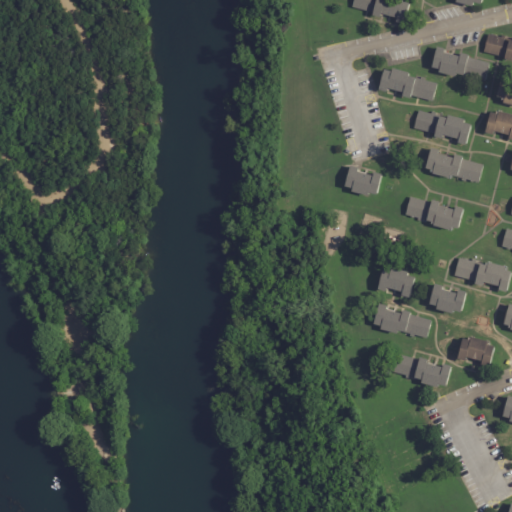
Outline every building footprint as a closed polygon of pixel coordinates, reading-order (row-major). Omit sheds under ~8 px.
[(397,23),(398,20),(382,16),(381,19),(373,17),(373,15),(353,9),(355,0),(404,0),(403,3),(410,5),(405,25),(397,23)] [(511,62),(505,61),(505,60),(485,54),(490,36),(502,40),(503,38),(508,39),(507,41),(510,42),(511,41),(511,62)] [(452,56),(460,58),(461,54),(469,56),(469,59),(490,65),(485,82),(456,75),(456,78),(439,73),(440,70),(432,68),(437,48),(445,50),(444,54),(452,56)] [(419,99),(411,96),(410,100),(402,97),(403,94),(387,89),(386,93),(378,90),(384,70),(392,73),(392,69),(409,74),(408,77),(421,81),(422,78),(426,80),(425,82),(438,85),(433,103),(419,99)] [(511,106),(503,104),(505,100),(497,98),(502,78),(511,81),(510,85),(511,85),(511,106)] [(511,139),(509,139),(510,135),(494,131),(493,134),(485,132),(491,112),(498,114),(499,111),(511,114),(511,139)] [(459,145),(460,141),(444,137),(443,141),(435,139),(436,136),(415,130),(420,113),(433,116),(433,114),(438,115),(437,117),(448,120),(449,117),(466,121),(465,124),(472,126),(467,147),(459,145)] [(439,152),(438,156),(454,160),(455,156),(463,158),(462,161),(484,167),(479,185),(450,177),(450,180),(433,175),(433,172),(426,171),(431,150),(439,152)] [(359,170),(358,174),(374,178),(375,174),(382,176),(377,197),(369,195),(368,198),(352,193),(353,190),(345,188),(351,168),(359,170)] [(425,203),(432,205),(433,202),(441,204),(440,208),(456,212),(457,208),(464,210),(459,231),(452,229),(451,232),(434,228),(435,225),(423,221),(422,224),(419,223),(420,220),(407,217),(411,199),(425,203)] [(511,232),(511,251),(502,248),(507,231),(511,232)] [(499,292),(500,288),(484,284),(483,288),(475,286),(476,283),(456,278),(460,260),(473,263),(474,261),(478,262),(477,264),(488,267),(489,264),(506,269),(505,272),(511,274),(507,294),(499,292)] [(403,295),(404,291),(388,287),(387,291),(379,289),(384,268),(392,270),(393,267),(409,272),(409,275),(416,277),(411,297),(403,295)] [(443,288),(442,291),(458,296),(459,292),(467,294),(461,315),(454,313),(453,316),(437,311),(438,308),(430,306),(435,286),(443,288)] [(387,307),(386,310),(402,315),(403,310),(411,313),(411,315),(432,321),(427,339),(416,336),(415,338),(411,337),(412,335),(398,331),(398,334),(381,330),(382,327),(374,325),(379,305),(387,307)] [(482,366),(483,362),(467,358),(466,362),(458,359),(463,339),(472,341),(472,338),(488,342),(488,345),(495,347),(490,368),(482,366)] [(412,360),(420,362),(420,359),(428,362),(427,365),(443,370),(444,366),(452,368),(446,388),(439,386),(438,390),(421,385),(422,382),(411,379),(410,381),(406,380),(407,378),(394,374),(399,356),(412,360)] [(511,421),(510,421),(511,418),(503,416),(506,405),(507,405),(509,399),(511,399),(511,421)]
